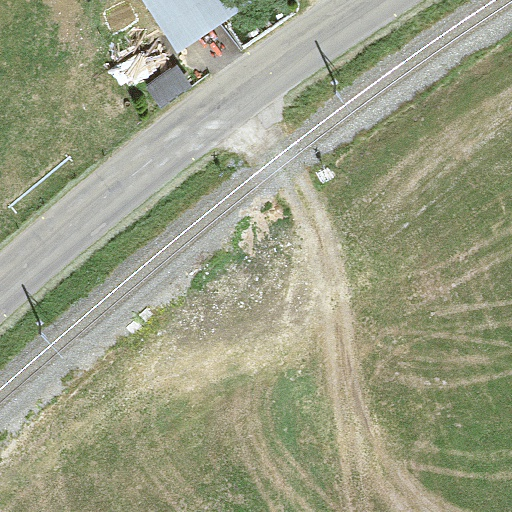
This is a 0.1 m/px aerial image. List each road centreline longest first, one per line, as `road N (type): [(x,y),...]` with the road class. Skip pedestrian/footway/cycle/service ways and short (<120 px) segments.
road 1 (tertiary): [(0,293),(240,95),(381,0)]
road 2 (track): [(240,95),(319,236),(361,511)]
